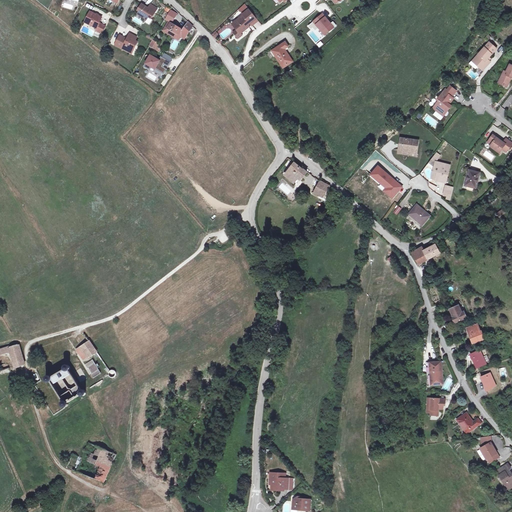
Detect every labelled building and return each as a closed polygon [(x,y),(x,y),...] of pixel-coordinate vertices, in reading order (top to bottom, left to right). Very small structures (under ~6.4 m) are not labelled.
[(64,0),(63,8),(72,9),(73,5),(69,4),(69,0),(64,0)] [(142,4),(138,11),(139,12),(138,14),(147,20),(148,17),(151,19),(154,12),(155,13),(157,9),(151,5),(148,9),(145,7),(146,7),(142,4)] [(249,9),(245,4),(239,9),(243,14),(249,9)] [(251,23),(257,19),(255,16),(249,9),(243,14),(244,15),(234,23),(238,28),(236,29),(237,30),(240,34),(241,34),(250,27),(248,25),(251,23)] [(171,10),(166,18),(173,22),(178,14),(171,10)] [(102,18),(91,12),(85,23),(97,28),(96,30),(102,33),(106,26),(99,23),(102,18)] [(326,33),(335,25),(332,22),(330,24),(321,14),(307,26),(310,30),(314,26),(317,29),(320,26),(326,33)] [(168,23),(163,31),(178,40),(182,37),(184,39),(193,26),(189,22),(184,29),(175,23),(173,25),(170,23),(170,24),(168,23)] [(241,34),(240,34),(237,30),(234,33),(238,38),(242,35),(241,34)] [(119,37),(115,45),(122,49),(123,47),(130,51),(134,49),(138,42),(135,41),(137,37),(130,34),(127,39),(125,40),(119,37)] [(293,62),(284,49),(288,47),(286,42),(272,51),(283,68),(293,62)] [(489,61),(488,59),(489,57),(497,49),(490,42),(478,55),(480,57),(475,63),(483,71),(491,62),(489,61)] [(151,43),(149,45),(160,51),(161,49),(157,46),(151,43)] [(150,70),(151,67),(164,74),(167,69),(164,67),(162,67),(164,64),(165,65),(168,67),(170,62),(161,57),(159,61),(156,59),(150,56),(144,67),(150,70)] [(511,78),(511,65),(510,65),(506,72),(504,71),(498,83),(507,87),(511,78)] [(449,104),(451,102),(450,100),(452,97),(456,91),(450,86),(447,90),(444,94),(443,93),(438,99),(439,101),(433,108),(441,115),(446,109),(448,110),(451,106),(449,104)] [(507,152),(511,144),(511,143),(506,139),(503,142),(493,135),(488,142),(492,144),(491,145),(495,149),(495,150),(499,153),(502,149),(507,152)] [(417,156),(419,141),(401,138),(399,150),(411,151),(410,155),(417,156)] [(446,183),(450,166),(436,162),(440,156),(436,153),(429,162),(435,166),(433,171),(438,172),(436,180),(446,183)] [(304,170),(295,163),(290,168),(285,175),(294,183),(298,178),(301,180),(308,172),(304,169),(304,170)] [(392,200),(403,187),(377,165),(370,174),(366,171),(359,180),(363,183),(369,176),(379,185),(377,187),(392,200)] [(476,188),(480,173),(469,170),(465,185),(476,188)] [(320,181),(317,187),(326,191),(330,186),(320,181)] [(435,191),(439,186),(442,188),(443,185),(440,183),(437,187),(430,183),(428,186),(435,191)] [(450,201),(454,188),(446,186),(443,195),(447,196),(446,199),(450,201)] [(322,197),(326,191),(317,187),(314,193),(322,197)] [(430,216),(417,205),(411,212),(419,219),(417,221),(422,225),(430,216)] [(502,220),(511,213),(507,207),(497,214),(502,220)] [(419,265),(439,253),(435,245),(425,251),(423,247),(413,253),(419,265)] [(465,315),(463,312),(462,313),(459,307),(451,311),(456,322),(464,318),(463,316),(465,315)] [(483,334),(481,331),(480,332),(478,326),(473,328),(469,329),(473,341),(482,337),(481,335),(483,334)] [(89,341),(81,347),(88,357),(89,358),(90,358),(89,357),(96,353),(97,352),(89,340),(88,341),(89,341)] [(466,347),(463,340),(455,343),(458,350),(466,347)] [(11,353),(15,367),(25,364),(18,344),(9,347),(11,353)] [(9,347),(0,350),(0,356),(11,353),(9,347)] [(81,347),(77,350),(84,360),(88,357),(81,347)] [(486,364),(480,351),(476,353),(476,352),(470,355),(472,359),(473,359),(477,368),(486,364)] [(95,358),(85,363),(93,377),(102,373),(95,358)] [(441,371),(440,362),(430,362),(430,373),(432,372),(433,383),(443,382),(443,371),(441,371)] [(50,383),(51,382),(63,402),(62,403),(62,404),(62,406),(64,407),(65,408),(67,407),(68,406),(68,405),(68,404),(68,403),(81,395),(82,396),(83,396),(84,396),(85,396),(86,395),(86,394),(86,393),(86,392),(86,391),(85,390),(83,389),(81,390),(70,370),(70,369),(70,367),(70,366),(69,365),(68,365),(67,365),(66,365),(65,366),(64,367),(64,369),(58,373),(52,377),(52,376),(51,376),(49,376),(48,376),(46,377),(46,378),(46,379),(46,380),(46,381),(47,382),(49,383),(50,383)] [(444,385),(443,382),(433,383),(432,372),(430,373),(431,386),(444,385)] [(496,386),(490,373),(481,377),(485,386),(484,387),(486,391),(492,389),(492,388),(496,386)] [(445,404),(445,399),(428,398),(427,412),(431,413),(430,415),(438,416),(438,409),(443,409),(443,404),(445,404)] [(467,433),(481,423),(478,419),(472,424),(468,419),(469,418),(467,414),(463,417),(458,420),(467,433)] [(94,431),(89,442),(93,444),(101,448),(106,437),(94,431)] [(490,436),(481,437),(483,448),(481,449),(487,459),(497,453),(491,443),(490,436)] [(93,444),(80,473),(104,483),(117,454),(101,448),(93,444)] [(506,484),(509,489),(511,487),(511,473),(510,470),(511,469),(508,464),(506,465),(502,468),(500,469),(503,474),(501,475),(500,475),(506,484)] [(272,480),(272,485),(275,485),(275,488),(284,489),(288,489),(289,479),(286,478),(286,474),(270,473),(270,479),(272,480)] [(293,500),(292,509),(297,510),(299,509),(302,509),(302,510),(310,511),(311,500),(303,499),(303,497),(298,497),(298,500),(293,500)]
